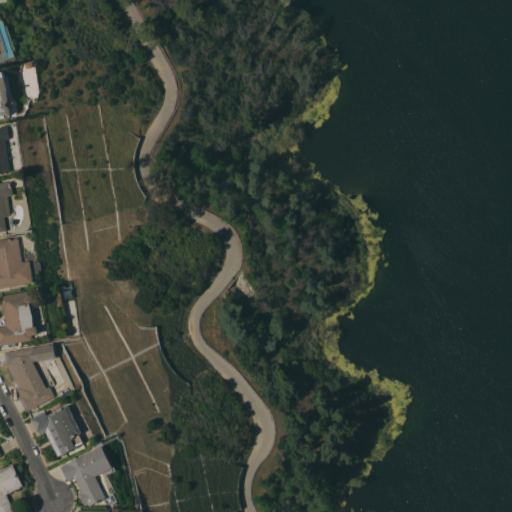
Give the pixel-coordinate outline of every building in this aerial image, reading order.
[(0,71),(5,71),(10,100),(7,104),(11,107),(12,115),(0,117),(0,71)] [(0,128),(2,128),(2,126),(8,125),(11,140),(9,141),(14,170),(0,172),(0,128)] [(0,178),(9,177),(12,191),(6,192),(9,210),(6,210),(6,212),(2,213),(5,227),(0,227),(0,178)] [(0,287),(0,240),(19,237),(23,261),(30,260),(34,282),(0,287)] [(0,344),(0,327),(7,326),(4,308),(2,308),(0,296),(22,292),(22,289),(31,287),(31,291),(34,290),(36,305),(34,306),(39,333),(39,334),(32,335),(33,339),(0,344)] [(38,360),(56,396),(26,411),(19,396),(21,395),(17,387),(19,386),(5,359),(4,351),(40,346),(42,360),(38,360)] [(75,415),(74,416),(75,418),(76,418),(83,431),(80,433),(85,442),(63,454),(63,453),(59,455),(46,431),(41,434),(39,431),(38,431),(31,418),(45,410),(48,415),(69,404),(75,415)] [(67,463),(85,454),(93,450),(92,447),(103,441),(117,470),(109,474),(107,470),(97,476),(108,497),(91,505),(90,503),(87,505),(81,493),(84,491),(77,477),(69,480),(62,466),(68,463),(67,463)] [(24,485),(8,493),(17,511),(0,511),(0,470),(14,464),(24,485)]
